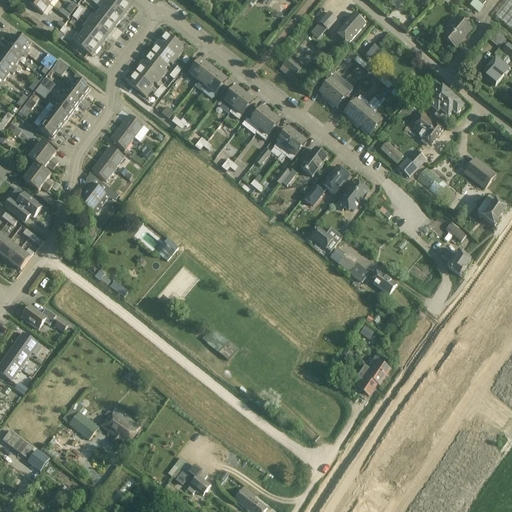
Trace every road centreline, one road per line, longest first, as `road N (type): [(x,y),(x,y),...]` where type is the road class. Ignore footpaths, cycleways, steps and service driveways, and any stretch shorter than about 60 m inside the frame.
road 1 (residential): [(10,300),(62,226),(73,158),(108,112),(115,73),(160,11)]
road 2 (unclassified): [(327,511),(511,234)]
road 3 (residential): [(376,178),(160,11)]
road 4 (residential): [(511,129),(358,0)]
